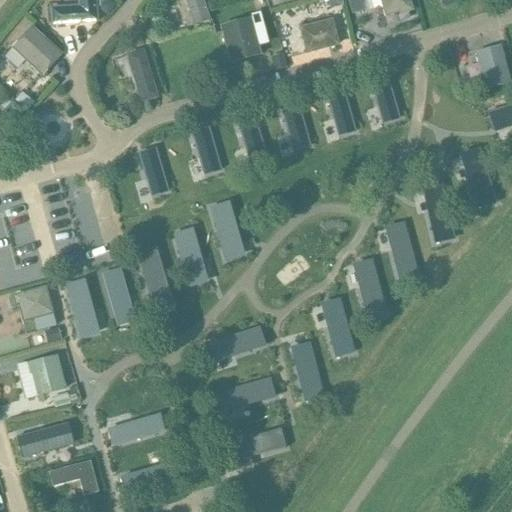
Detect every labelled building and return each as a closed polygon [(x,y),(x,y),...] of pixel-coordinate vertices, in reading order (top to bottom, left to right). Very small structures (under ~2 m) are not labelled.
[(95,25),(93,0),(71,0),(73,9),(50,11),(51,29),(95,25)] [(107,0),(98,11),(106,18),(116,7),(107,0)] [(341,0),(326,0),(330,10),(343,7),(341,0)] [(412,10),(408,0),(378,0),(384,18),(412,10)] [(338,46),(331,20),(299,28),(305,54),(338,46)] [(259,56),(250,21),(220,29),(230,64),(259,56)] [(61,56),(31,28),(11,50),(41,77),(61,56)] [(151,31),(145,33),(148,42),(158,40),(157,35),(151,31)] [(509,83),(499,46),(473,54),(476,66),(478,66),(484,90),(509,83)] [(146,49),(127,54),(141,102),(161,96),(146,49)] [(282,55),(270,58),(274,71),(286,68),(282,55)] [(387,76),(369,82),(381,126),(400,120),(387,76)] [(470,77),(458,80),(461,93),(473,90),(470,77)] [(343,89),(325,94),(337,138),(356,133),(343,89)] [(20,93),(13,101),(26,112),(33,104),(20,93)] [(12,104),(1,117),(12,127),(23,114),(12,104)] [(298,104),(279,109),(292,153),(311,148),(298,104)] [(511,105),(487,114),(494,135),(511,129),(511,105)] [(126,107),(113,111),(116,122),(129,118),(126,107)] [(254,117),(236,122),(249,167),(268,161),(254,117)] [(209,128),(190,133),(203,177),(221,172),(209,128)] [(155,149),(137,154),(150,198),(168,193),(155,149)] [(478,150),(459,156),(476,211),(495,204),(478,150)] [(441,184),(421,189),(434,247),(454,242),(441,184)] [(229,203),(209,209),(225,263),(244,258),(229,203)] [(404,223),(384,229),(399,283),(419,278),(404,223)] [(192,230),(172,235),(188,290),(208,284),(192,230)] [(156,249),(136,255),(151,310),(172,304),(156,249)] [(372,260),(352,266),(367,320),(387,315),(372,260)] [(120,270),(101,275),(117,329),(135,323),(120,270)] [(84,280),(64,286),(79,341),(99,336),(84,280)] [(52,314),(45,287),(15,295),(18,306),(21,305),(25,321),(52,314)] [(340,300),(320,305),(334,360),(354,354),(340,300)] [(259,328),(205,345),(212,365),(265,348),(259,328)] [(58,329),(43,333),(46,345),(61,341),(58,329)] [(310,343),(289,349),(303,404),(324,399),(310,343)] [(63,392),(54,357),(25,365),(28,378),(30,377),(36,399),(63,392)] [(270,379),(215,394),(221,414),(275,399),(270,379)] [(67,394),(53,398),(56,409),(70,406),(70,404),(80,401),(77,387),(69,389),(70,394),(68,396),(67,394)] [(160,415),(106,431),(112,449),(165,433),(160,415)] [(68,425),(15,439),(21,460),(74,447),(68,425)] [(280,430),(220,446),(225,466),(285,450),(280,430)] [(174,462),(119,479),(125,498),(180,482),(174,462)] [(90,463),(48,474),(52,489),(78,482),(83,498),(98,494),(90,463)] [(102,511),(99,502),(85,506),(87,511),(102,511)]
